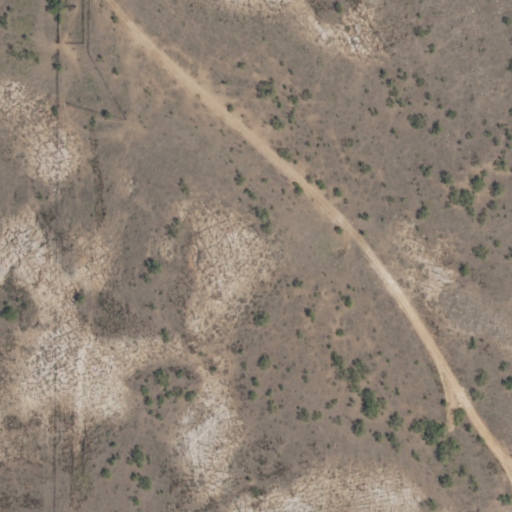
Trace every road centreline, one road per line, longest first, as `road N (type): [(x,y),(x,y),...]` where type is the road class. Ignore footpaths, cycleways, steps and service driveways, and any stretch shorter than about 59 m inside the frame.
road 1 (residential): [(179,0),(350,184),(469,389),(511,439)]
road 2 (residential): [(54,0),(82,282),(64,366),(65,511)]
